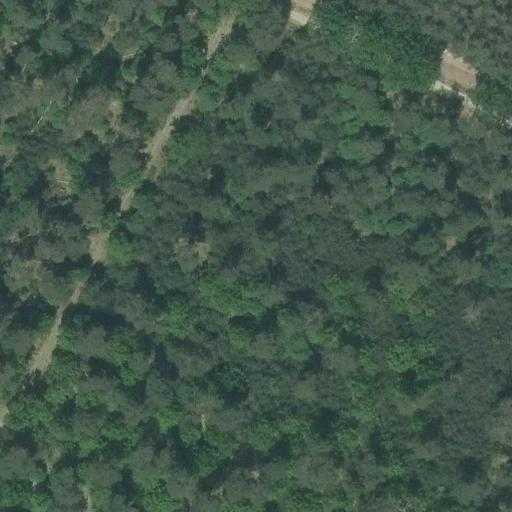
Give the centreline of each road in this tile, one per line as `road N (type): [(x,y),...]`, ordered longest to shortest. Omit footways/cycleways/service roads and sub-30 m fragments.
road 1 (track): [(0,433),(232,0)]
road 2 (track): [(511,95),(317,0)]
